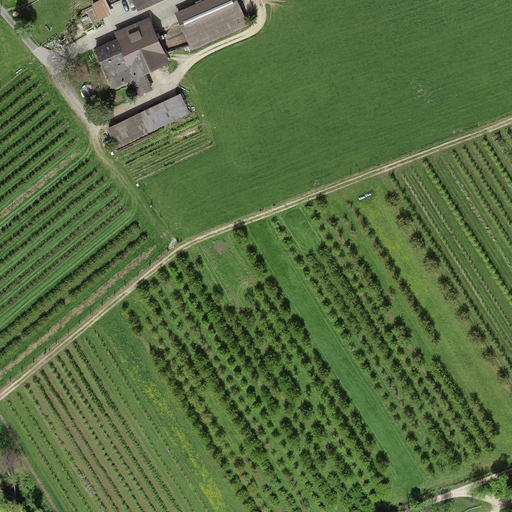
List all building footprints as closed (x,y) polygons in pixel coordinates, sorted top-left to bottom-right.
[(133,0),(138,11),(163,0),(133,0)] [(235,0),(210,0),(178,14),(193,49),(247,27),(235,0)] [(104,2),(94,6),(101,20),(111,15),(104,2)] [(117,39),(94,49),(112,89),(132,80),(139,96),(153,90),(146,74),(170,63),(149,17),(114,33),(117,39)] [(190,114),(180,93),(107,128),(117,149),(190,114)]
